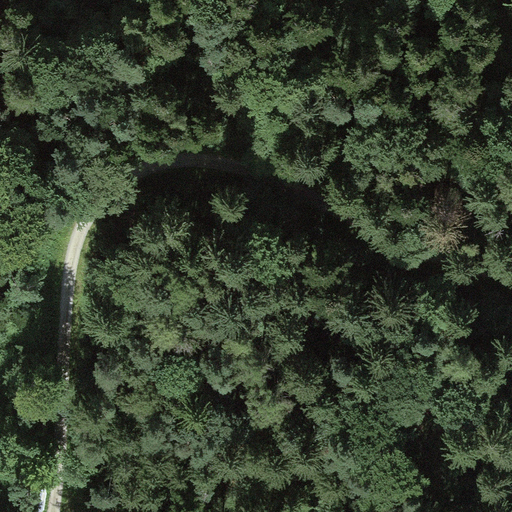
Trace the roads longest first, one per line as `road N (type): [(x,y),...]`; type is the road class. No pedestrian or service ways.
road 1 (track): [(50,511),(52,234),(75,200),(119,169),(163,166),(208,177),(412,261),(511,281)]
road 2 (track): [(458,270),(450,316),(457,344),(511,396)]
